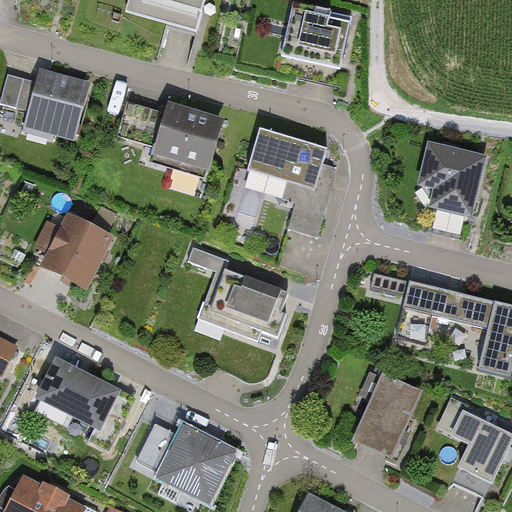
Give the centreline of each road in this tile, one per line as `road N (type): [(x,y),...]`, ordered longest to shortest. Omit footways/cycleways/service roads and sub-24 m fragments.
road 1 (residential): [(351,241),(367,168),(358,138),(320,110),(0,30)]
road 2 (residential): [(276,440),(0,298)]
road 3 (residential): [(276,440),(351,241)]
road 4 (residential): [(351,241),(511,278)]
road 5 (residential): [(407,511),(276,440)]
road 6 (residential): [(394,105),(436,124),(511,133)]
